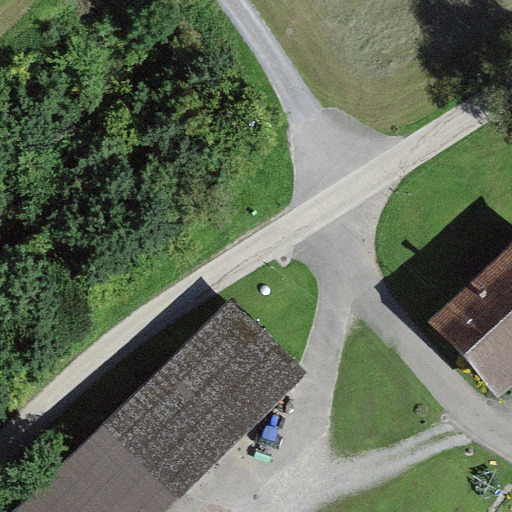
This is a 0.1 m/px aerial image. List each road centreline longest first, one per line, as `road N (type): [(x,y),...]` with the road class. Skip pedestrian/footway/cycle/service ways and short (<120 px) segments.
road 1 (track): [(0,451),(79,373),(168,308),(511,90)]
road 2 (track): [(511,452),(471,424),(408,349),(355,264),(348,224),(363,186),(226,0)]
road 3 (track): [(293,511),(342,349),(355,264)]
road 4 (track): [(301,486),(471,424)]
